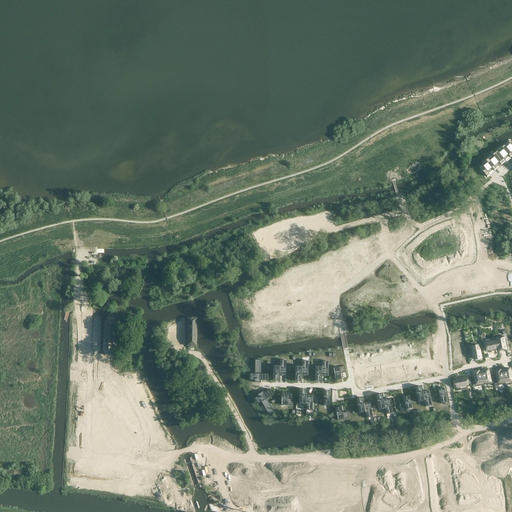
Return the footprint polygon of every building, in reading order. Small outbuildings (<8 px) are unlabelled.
[(504,146),(502,148),(503,149),(509,157),(510,158),(511,156),(511,155),(511,154),(511,145),(510,143),(505,147),(504,146)] [(498,152),(495,154),(503,164),(506,162),(505,161),(509,157),(503,149),(499,153),(498,152)] [(494,157),(489,160),(496,168),(500,164),(501,166),(503,164),(495,154),(493,156),(494,157)] [(487,163),(482,166),(485,170),(482,172),(487,177),(490,175),(489,174),(493,170),(494,171),(497,169),(496,168),(489,160),(488,159),(486,161),(487,163)] [(308,272),(300,274),(302,283),(310,282),(308,272)] [(300,274),(293,275),(295,285),(302,283),(300,274)] [(327,274),(321,275),(323,287),(329,286),(327,274)] [(321,275),(314,276),(317,288),(323,287),(321,275)] [(289,285),(283,286),(285,298),(292,297),(289,285)] [(283,286),(277,287),(279,299),(285,298),(283,286)] [(269,290),(261,291),(264,305),(272,303),(269,290)] [(248,293),(236,301),(240,307),(252,300),(248,293)] [(419,299),(413,300),(415,311),(421,310),(419,299)] [(413,300),(407,301),(409,312),(415,311),(413,300)] [(407,301),(401,302),(403,313),(409,312),(407,301)] [(401,302),(395,303),(397,314),(403,313),(401,302)] [(327,309),(319,311),(321,321),(329,319),(327,309)] [(319,311),(311,312),(313,322),(321,321),(319,311)] [(305,313),(299,315),(301,326),(308,325),(305,313)] [(299,315),(293,316),(295,328),(301,326),(299,315)] [(106,321),(105,321),(102,352),(104,352),(104,355),(113,356),(114,352),(115,352),(117,322),(115,321),(116,318),(107,317),(106,321)] [(75,318),(74,329),(75,329),(83,330),(83,318),(75,318)] [(197,318),(187,318),(186,347),(189,347),(189,349),(193,349),(193,347),(197,347),(197,318)] [(286,318),(278,320),(281,333),(289,332),(286,318)] [(249,319),(242,322),(248,335),(255,332),(249,319)] [(75,329),(74,340),(82,341),(83,330),(75,329)] [(269,332),(256,338),(259,345),(272,339),(269,332)] [(403,336),(392,338),(393,345),(399,344),(404,343),(403,336)] [(503,336),(496,338),(499,351),(506,350),(506,348),(507,348),(506,339),(504,340),(503,336)] [(423,337),(412,339),(414,346),(424,344),(423,337)] [(492,342),(485,344),(486,351),(491,350),(495,349),(498,349),(496,338),(491,339),(492,342)] [(74,340),(74,351),(82,352),(82,341),(74,340)] [(472,345),(468,345),(469,353),(472,353),(473,356),(475,356),(475,360),(482,359),(479,345),(478,346),(477,342),(471,343),(472,345)] [(386,343),(380,345),(382,356),(383,355),(383,356),(388,355),(386,343)] [(414,346),(413,346),(413,348),(413,349),(414,354),(425,351),(424,344),(414,346)] [(380,345),(374,346),(376,357),(382,356),(380,345)] [(464,346),(455,348),(457,359),(463,358),(463,355),(466,354),(464,346)] [(365,347),(359,349),(361,360),(363,359),(363,360),(367,359),(365,347)] [(359,349),(353,350),(355,361),(361,360),(359,349)] [(74,351),(73,362),(81,363),(81,352),(74,351)] [(425,351),(414,354),(415,358),(416,358),(417,360),(426,358),(425,351)] [(250,374),(250,381),(255,381),(255,383),(261,383),(261,381),(269,381),(269,375),(261,374),(262,360),(255,360),(255,374),(250,374)] [(345,366),(333,369),(336,381),(342,380),(341,374),(346,373),(345,366)] [(404,367),(392,370),(394,376),(405,373),(405,372),(404,367)] [(370,369),(359,371),(360,377),(371,375),(370,369)] [(505,371),(503,371),(505,383),(511,381),(511,373),(511,374),(510,369),(505,370),(505,371)] [(484,372),(481,372),(483,384),(484,384),(490,382),(491,384),(494,383),(494,380),(493,377),(490,378),(488,370),(483,371),(484,372)] [(494,380),(494,383),(495,386),(506,384),(505,383),(503,371),(501,372),(500,370),(495,371),(497,380),(494,380)] [(475,381),(472,382),(473,387),(484,385),(484,384),(483,384),(481,372),(479,373),(479,372),(474,373),(475,381)] [(140,373),(130,376),(131,382),(141,378),(140,373)] [(405,373),(394,376),(395,382),(406,380),(405,375),(405,373)] [(371,375),(360,377),(360,378),(361,383),(372,381),(371,375)] [(141,378),(131,382),(133,387),(143,383),(141,378)] [(458,381),(454,382),(455,388),(456,388),(456,389),(469,387),(468,385),(472,384),(471,378),(467,379),(467,378),(457,379),(458,381)] [(422,387),(415,388),(417,394),(418,403),(425,401),(423,392),(422,387)] [(445,388),(438,389),(441,404),(447,403),(445,388)] [(146,390),(136,394),(138,399),(148,395),(146,390)] [(258,397),(254,399),(257,405),(262,402),(269,415),(274,412),(267,399),(274,395),(271,390),(264,393),(263,392),(258,395),(258,397)] [(429,391),(423,392),(425,401),(426,407),(432,406),(429,391)] [(282,393),(281,405),(293,406),(294,399),(288,399),(288,393),(282,393)] [(383,394),(376,396),(377,401),(379,410),(385,409),(384,400),(383,394)] [(138,399),(140,404),(150,400),(148,395),(138,399)] [(405,403),(399,404),(401,410),(412,408),(410,396),(404,397),(405,403)] [(122,397),(116,399),(119,409),(125,407),(122,397)] [(363,398),(357,399),(359,414),(366,413),(364,404),(363,398)] [(390,399),(384,400),(385,409),(387,415),(393,413),(390,399)] [(370,402),(364,404),(366,413),(367,418),(373,417),(370,402)] [(152,407),(142,411),(144,416),(154,413),(154,412),(152,407)] [(342,407),(336,408),(338,421),(350,418),(348,412),(343,413),(342,407)] [(154,413),(144,416),(146,421),(156,418),(154,413)] [(129,416),(119,420),(121,425),(131,421),(129,416)] [(131,422),(121,425),(123,430),(132,427),(131,422)] [(159,425),(150,430),(152,435),(162,430),(159,425)] [(162,430),(152,435),(155,440),(164,435),(162,430)] [(168,442),(159,447),(161,452),(171,447),(168,442)] [(171,447),(161,452),(164,457),(173,452),(171,447)] [(69,465),(68,478),(79,479),(78,482),(79,482),(79,479),(80,466),(69,465)] [(111,472),(108,487),(109,485),(114,486),(116,473),(111,472)] [(116,473),(113,488),(114,488),(114,486),(119,487),(121,474),(116,473)] [(122,474),(118,489),(119,490),(120,487),(124,488),(127,475),(122,474)] [(124,488),(124,491),(125,491),(125,488),(130,489),(132,476),(127,475),(124,488)] [(132,476),(129,492),(130,492),(130,489),(135,490),(137,477),(132,476)] [(138,477),(134,493),(135,493),(136,490),(140,491),(143,478),(138,477)] [(140,491),(140,494),(141,491),(145,492),(148,479),(143,478),(140,491)] [(148,479),(145,495),(146,495),(146,492),(151,493),(153,480),(148,479)] [(153,480),(150,496),(151,496),(151,493),(156,494),(158,482),(153,480)] [(159,480),(156,497),(157,494),(166,496),(166,500),(170,501),(172,493),(168,492),(168,489),(163,488),(165,481),(159,480)]
